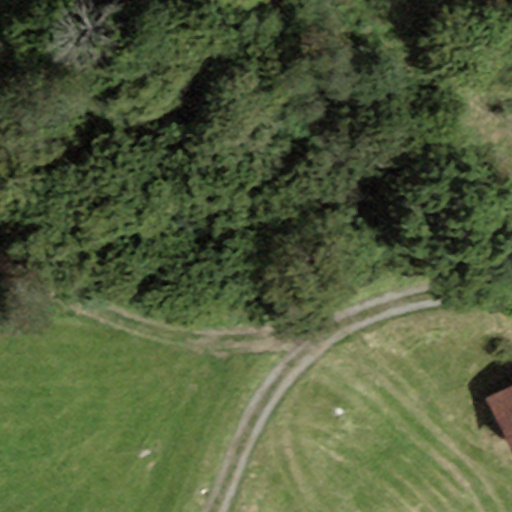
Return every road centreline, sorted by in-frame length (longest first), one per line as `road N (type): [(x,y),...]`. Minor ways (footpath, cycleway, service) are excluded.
road 1 (track): [(316,332),(253,421),(217,511)]
road 2 (track): [(316,332),(407,296),(511,283)]
